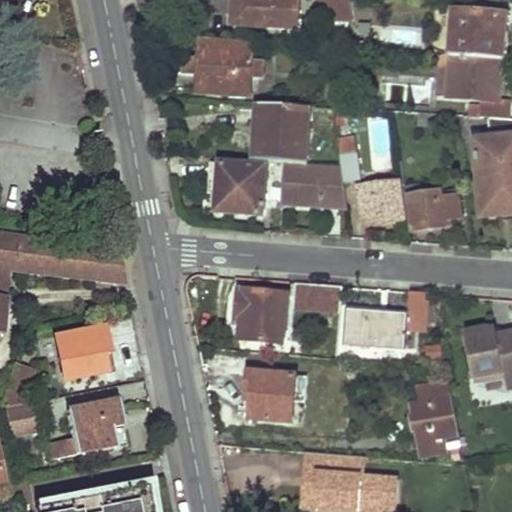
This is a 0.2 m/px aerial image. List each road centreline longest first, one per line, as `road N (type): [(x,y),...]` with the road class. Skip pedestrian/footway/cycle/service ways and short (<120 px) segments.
road 1 (residential): [(511,270),(155,254)]
road 2 (secondary): [(206,511),(155,254)]
road 3 (secondary): [(155,254),(104,0)]
